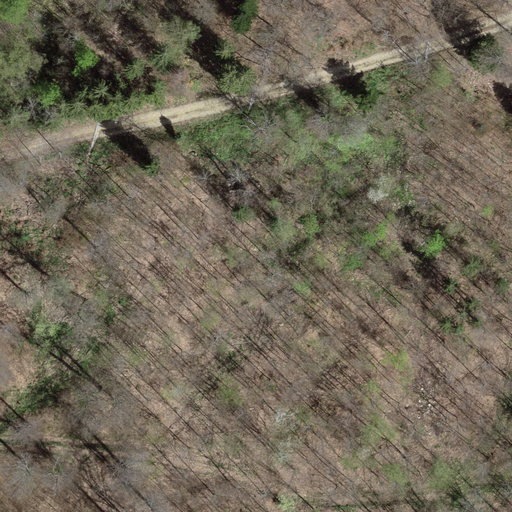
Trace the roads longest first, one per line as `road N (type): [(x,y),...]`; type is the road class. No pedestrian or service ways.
road 1 (track): [(0,156),(258,96),(511,16)]
road 2 (track): [(0,442),(139,451),(339,500),(511,482)]
